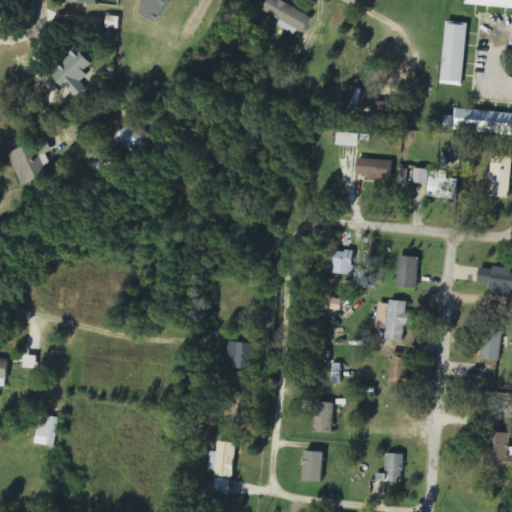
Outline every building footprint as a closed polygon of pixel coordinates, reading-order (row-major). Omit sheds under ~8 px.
[(267,0),(263,12),(281,19),(278,26),(302,36),(311,15),(276,0),(267,0)] [(511,0),(466,0),(466,5),(511,8),(511,0)] [(470,24),(448,23),(443,83),(466,85),(470,24)] [(93,67),(79,50),(52,72),(75,100),(87,89),(79,79),(93,67)] [(455,116),(440,115),(439,130),(511,135),(511,113),(456,109),(455,116)] [(117,144),(141,150),(146,132),(122,126),(117,144)] [(358,148),(360,135),(337,133),(336,145),(358,148)] [(21,185),(48,176),(41,156),(52,152),(47,139),(10,152),(21,185)] [(511,162),(511,157),(492,157),(491,198),(511,198),(511,162)] [(392,180),(393,161),(358,160),(357,179),(392,180)] [(428,198),(456,199),(457,179),(430,179),(430,170),(414,170),(414,184),(429,185),(428,198)] [(333,251),(332,274),(353,276),(354,252),(333,251)] [(398,288),(418,289),(420,257),(399,257),(398,288)] [(511,291),(511,271),(480,269),(478,285),(492,287),(492,295),(510,297),(511,291)] [(340,312),(342,301),(333,299),(330,309),(340,312)] [(386,340),(406,342),(407,326),(414,327),(415,315),(408,314),(409,303),(390,301),(390,305),(379,304),(377,329),(387,330),(386,340)] [(483,360),(501,361),(502,331),(484,331),(483,360)] [(252,344),(229,343),(228,369),(251,369),(252,344)] [(0,387),(6,388),(8,359),(0,359),(0,387)] [(332,433),(333,404),(315,403),(314,433),(332,433)] [(39,438),(49,439),(48,446),(56,447),(60,418),(42,416),(39,438)] [(490,467),(509,468),(511,434),(491,433),(490,467)] [(210,452),(209,471),(215,471),(215,478),(234,478),(235,443),(217,443),(217,452),(210,452)] [(302,482),(323,484),(324,453),(304,452),(302,482)] [(403,483),(404,455),(386,454),(386,475),(376,474),(376,482),(403,483)] [(230,480),(214,479),(213,495),(229,496),(230,480)]
